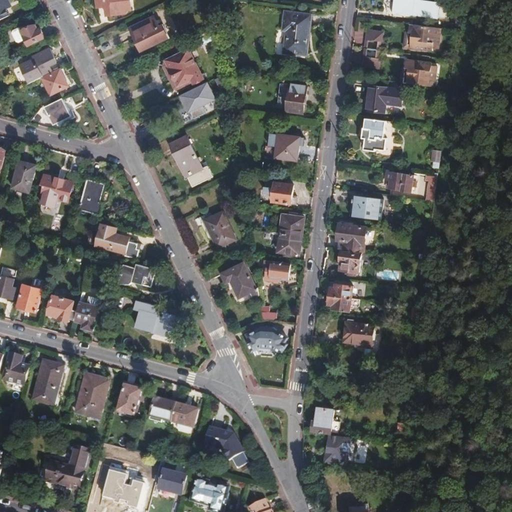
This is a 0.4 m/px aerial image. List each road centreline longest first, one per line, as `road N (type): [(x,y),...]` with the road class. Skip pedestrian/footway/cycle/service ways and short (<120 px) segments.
road 1 (residential): [(293,405),(351,0)]
road 2 (residential): [(128,159),(245,398)]
road 3 (residential): [(245,398),(0,329)]
road 4 (residential): [(55,1),(128,159)]
road 5 (residential): [(0,126),(128,159)]
